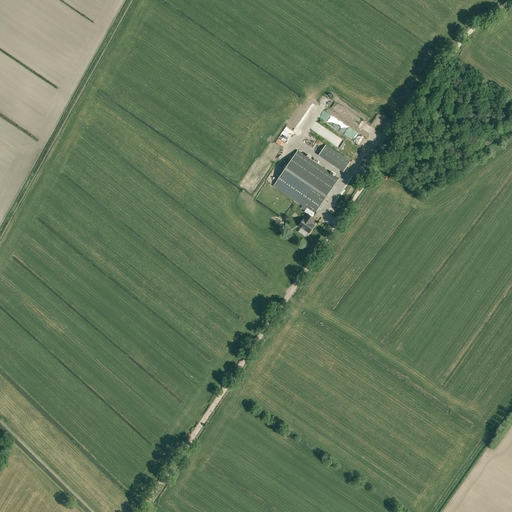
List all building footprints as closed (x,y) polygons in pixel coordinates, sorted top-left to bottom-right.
[(316,126),(321,134),(324,131),(319,124),(316,126)] [(306,140),(309,143),(315,137),(313,135),(309,139),(308,138),(306,140)] [(351,159),(326,145),(324,148),(317,144),(313,151),(346,169),(351,159)] [(351,157),(355,154),(346,145),(343,148),(351,157)] [(274,185),(315,213),(339,179),(297,151),(274,185)] [(312,223),(315,219),(307,214),(304,218),(299,226),(309,233),(314,225),(312,223)]
